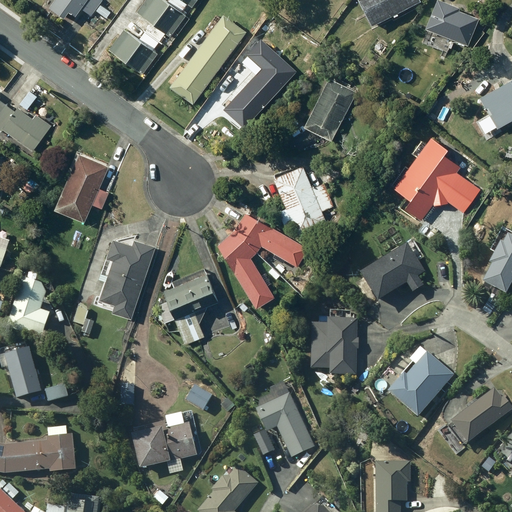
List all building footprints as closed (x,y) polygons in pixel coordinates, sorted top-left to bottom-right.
[(54,0),(47,10),(61,19),(66,12),(73,17),(79,9),(90,16),(94,10),(105,19),(109,13),(98,5),(101,0),(54,0)] [(184,15),(180,12),(184,8),(173,0),(167,0),(165,3),(161,0),(144,0),(135,13),(150,24),(144,32),(158,42),(164,34),(168,37),(184,15)] [(354,0),(369,28),(419,2),(418,0),(354,0)] [(433,0),(422,29),(466,46),(477,19),(456,12),(457,8),(435,0),(433,0)] [(221,15),(167,87),(191,105),(245,33),(221,15)] [(122,30),(106,51),(140,76),(156,54),(151,51),(158,42),(144,32),(137,41),(122,30)] [(274,52),(237,92),(258,111),(295,72),(274,52)] [(138,75),(133,81),(139,86),(144,79),(138,75)] [(511,78),(478,98),(496,129),(511,119),(511,78)] [(326,79),(302,128),(330,142),(354,94),(326,79)] [(2,130),(31,151),(49,125),(35,115),(32,119),(16,108),(13,111),(4,105),(0,110),(0,132),(0,133),(2,130)] [(462,110),(454,117),(462,125),(470,117),(462,110)] [(408,201),(403,209),(420,221),(431,206),(447,204),(447,203),(447,202),(463,213),(479,190),(455,173),(459,168),(441,155),(445,151),(428,139),(392,189),(408,201)] [(108,193),(97,189),(107,168),(76,155),(52,211),(82,224),(90,205),(101,209),(108,193)] [(271,179),(283,210),(277,212),(282,225),(290,222),(295,235),(325,224),(320,211),(332,206),(323,184),(309,189),(301,167),(271,179)] [(230,232),(212,246),(254,310),(272,297),(265,287),(269,284),(263,274),(260,276),(249,259),(259,247),(273,254),(271,257),(282,263),(284,261),(297,268),(307,248),(243,214),(230,232)] [(486,265),(489,266),(480,283),(503,295),(511,279),(511,238),(506,235),(500,245),(498,244),(486,265)] [(9,258),(2,256),(8,240),(0,237),(0,265),(1,262),(7,264),(9,258)] [(97,300),(113,306),(110,314),(129,320),(154,247),(132,240),(130,246),(111,240),(104,259),(111,261),(106,277),(98,274),(97,279),(103,281),(97,300)] [(416,277),(423,273),(405,244),(356,275),(374,304),(404,286),(409,295),(422,287),(416,277)] [(446,264),(437,264),(437,281),(446,281),(446,264)] [(165,302),(155,306),(162,324),(173,319),(183,345),(203,337),(198,326),(206,307),(217,303),(203,269),(170,282),(173,288),(161,293),(165,302)] [(21,279),(5,327),(40,339),(48,314),(55,317),(55,315),(48,301),(42,299),(43,294),(39,285),(21,279)] [(87,312),(85,311),(85,308),(76,305),(69,329),(81,332),(80,336),(88,338),(92,323),(84,321),(87,312)] [(327,369),(327,377),(355,377),(355,351),(357,351),(357,340),(355,340),(355,321),(324,321),(324,324),(310,324),(310,369),(327,369)] [(401,375),(385,393),(414,419),(452,376),(426,353),(425,354),(418,349),(407,362),(413,367),(403,377),(401,375)] [(27,350),(0,357),(0,369),(6,368),(15,400),(39,393),(27,350)] [(213,395),(192,384),(184,401),(205,411),(213,395)] [(67,385),(43,390),(46,402),(70,397),(67,385)] [(134,385),(119,385),(119,405),(133,406),(134,385)] [(492,389),(447,424),(464,446),(511,410),(502,397),(500,399),(492,389)] [(288,394),(253,411),(265,434),(275,429),(290,460),(314,448),(288,394)] [(131,431),(132,436),(128,437),(136,471),(194,457),(186,424),(165,429),(164,423),(131,431)] [(0,474),(4,475),(48,471),(48,473),(74,471),(71,436),(45,438),(45,442),(3,446),(0,445),(0,474)] [(399,511),(399,502),(405,502),(405,483),(409,483),(409,463),(374,463),(374,511),(399,511)] [(233,511),(256,484),(235,467),(232,471),(230,468),(227,468),(225,470),(225,473),(227,475),(229,475),(228,476),(221,477),(210,491),(211,493),(195,511),(233,511)] [(447,476),(434,476),(434,496),(447,497),(447,476)] [(21,511),(11,502),(18,494),(8,484),(6,486),(1,481),(0,481),(0,511),(21,511)] [(168,499),(157,490),(152,497),(162,506),(168,499)] [(46,506),(45,511),(94,511),(96,500),(67,497),(66,508),(46,506)]
